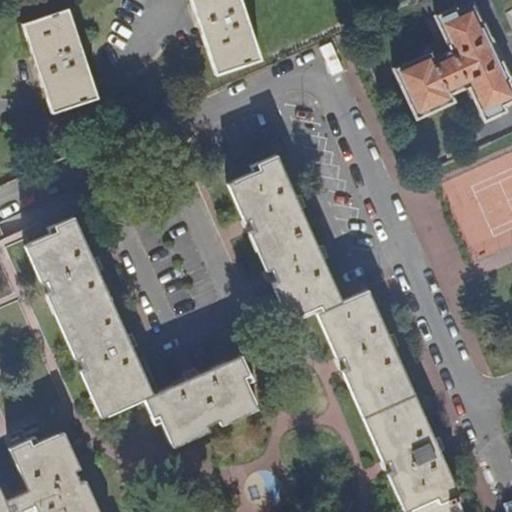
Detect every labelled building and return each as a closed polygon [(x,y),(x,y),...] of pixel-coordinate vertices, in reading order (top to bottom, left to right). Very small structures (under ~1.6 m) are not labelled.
[(189,0),(214,73),(259,59),(238,0),(189,0)] [(434,17),(450,51),(433,60),(429,52),(394,69),(416,117),(452,100),(448,93),(466,85),(483,120),(503,111),(501,105),(511,99),(511,92),(506,80),(508,79),(500,61),(496,63),(486,42),(490,40),(481,22),(480,23),(471,5),(458,12),(455,7),(434,17)] [(24,22),(50,110),(95,97),(69,9),(24,22)] [(257,162),(259,167),(227,182),(254,244),(259,241),(265,253),(259,255),(287,317),(319,303),(321,308),(315,311),(342,370),(347,368),(352,380),(348,383),(371,437),(377,434),(382,447),(377,449),(403,509),(408,507),(410,511),(462,511),(454,493),(455,492),(366,288),(340,300),(276,154),(257,162)] [(239,354),(151,393),(73,216),(55,224),(57,229),(25,243),(48,295),(53,293),(58,304),(52,307),(73,352),(78,349),(84,362),(78,365),(100,415),(143,396),(152,416),(157,413),(171,446),(209,429),(206,423),(218,418),(220,424),(256,408),(242,376),(248,374),(239,354)] [(7,449),(24,489),(1,499),(0,495),(0,511),(31,511),(34,511),(96,511),(87,491),(81,494),(75,481),(81,478),(61,432),(29,446),(27,440),(7,449)]
